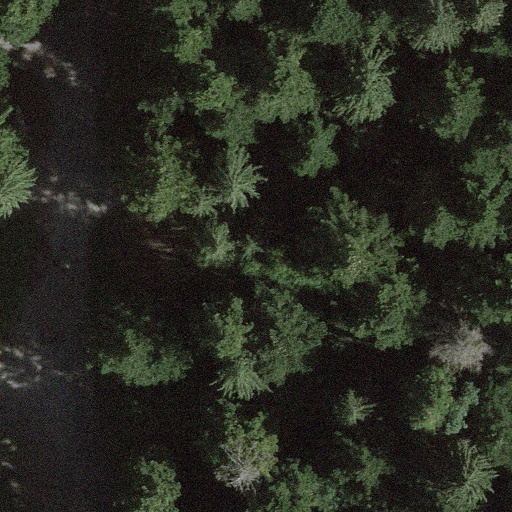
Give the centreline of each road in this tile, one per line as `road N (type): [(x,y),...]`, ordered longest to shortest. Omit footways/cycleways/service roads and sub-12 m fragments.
road 1 (track): [(76,175),(511,191)]
road 2 (track): [(76,175),(124,511)]
road 3 (track): [(0,219),(76,175),(109,0)]
road 4 (track): [(76,175),(0,72)]
